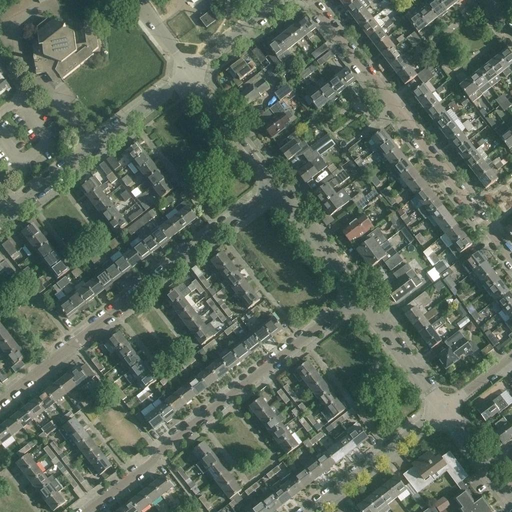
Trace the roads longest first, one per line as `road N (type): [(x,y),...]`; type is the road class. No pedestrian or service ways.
road 1 (residential): [(0,402),(276,188)]
road 2 (residential): [(91,511),(356,298)]
road 3 (residential): [(511,257),(312,0)]
road 4 (residential): [(0,220),(191,72)]
road 5 (unknown): [(92,148),(11,26),(26,10)]
road 6 (residential): [(313,511),(444,411)]
road 7 (residential): [(276,188),(191,72)]
road 8 (residential): [(444,411),(356,298)]
road 9 (residential): [(356,298),(276,188)]
road 10 (unknown): [(19,90),(49,139),(24,162),(0,139)]
